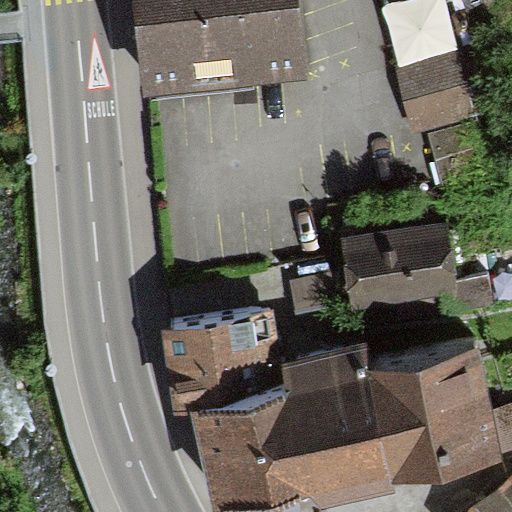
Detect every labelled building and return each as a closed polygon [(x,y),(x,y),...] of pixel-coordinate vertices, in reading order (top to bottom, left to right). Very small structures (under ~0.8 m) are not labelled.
[(132,0),(143,95),(303,76),(294,0),(132,0)] [(463,52),(401,70),(419,135),(430,132),(479,118),(463,52)] [(479,118),(430,132),(444,184),(494,170),(479,118)] [(448,224),(340,240),(350,311),(458,295),(448,224)] [(260,309),(161,323),(175,404),(198,400),(273,387),(268,357),(260,309)] [(351,343),(268,357),(273,387),(289,482),(291,492),(374,478),(372,466),(356,369),(351,343)] [(464,351),(356,369),(372,466),(511,442),(511,418),(510,404),(474,410),(464,351)] [(289,482),(273,387),(198,400),(215,495),(289,482)] [(511,511),(511,465),(456,511),(511,511)]
